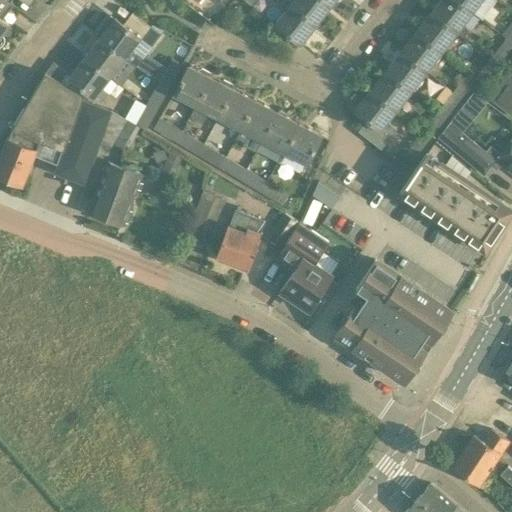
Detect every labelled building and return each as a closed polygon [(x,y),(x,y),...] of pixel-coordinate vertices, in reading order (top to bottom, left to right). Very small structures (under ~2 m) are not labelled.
[(315,24),(331,4),(325,0),(293,0),(290,4),(315,24)] [(455,0),(440,0),(431,12),(456,32),(471,12),(455,0)] [(455,0),(471,12),(480,0),(455,0)] [(300,44),(315,24),(290,4),(275,24),(300,44)] [(98,38),(124,57),(135,66),(142,56),(131,48),(139,37),(151,46),(160,34),(142,20),(132,12),(123,24),(114,18),(98,38)] [(441,51),(456,32),(431,12),(415,32),(441,51)] [(415,32),(400,51),(426,71),(441,51),(415,32)] [(108,77),(124,57),(98,38),(83,58),(108,77)] [(496,50),(503,56),(511,44),(511,43),(505,38),(496,50)] [(410,90),(426,71),(400,51),(385,71),(410,90)] [(108,77),(83,58),(68,78),(99,102),(107,93),(100,88),(108,77)] [(498,63),(490,58),(481,70),(488,75),(498,63)] [(170,59),(163,73),(174,78),(181,65),(170,59)] [(173,94),(195,106),(211,76),(210,74),(201,70),(197,71),(187,66),(173,94)] [(511,66),(489,97),(511,114),(511,66)] [(385,71),(370,90),(395,110),(410,90),(385,71)] [(7,137),(0,153),(0,176),(21,185),(38,141),(62,150),(54,172),(84,184),(111,110),(81,99),(83,94),(44,72),(11,131),(7,137)] [(465,91),(474,79),(467,73),(457,85),(465,91)] [(211,76),(195,106),(191,115),(201,120),(206,112),(217,117),(232,89),(231,89),(230,85),(221,80),(216,81),(212,79),(211,76)] [(159,80),(151,93),(162,99),(169,86),(159,80)] [(217,117),(239,129),(254,101),(232,89),(217,117)] [(387,121),(395,110),(370,90),(354,110),(367,120),(358,131),(380,148),(396,128),(387,121)] [(451,109),(460,97),(453,91),(443,103),(451,109)] [(247,133),(261,140),(276,112),(254,101),(239,129),(235,137),(243,141),(247,133)] [(139,116),(149,122),(157,109),(146,103),(139,116)] [(437,111),(428,123),(436,129),(445,117),(437,111)] [(261,140),(283,152),(297,123),(276,112),(261,140)] [(173,142),(180,131),(167,123),(160,135),(173,142)] [(320,135),(297,123),(283,152),(305,163),(320,135)] [(421,149),(430,137),(422,131),(413,143),(421,149)] [(511,138),(500,153),(489,144),(484,150),(464,134),(451,150),(482,176),(490,165),(495,169),(500,163),(511,173),(511,138)] [(201,143),(188,135),(181,147),(194,155),(201,143)] [(209,148),(202,159),(215,167),(222,156),(209,148)] [(494,207),(423,159),(427,154),(425,153),(399,192),(484,250),(510,210),(498,201),(494,207)] [(464,179),(470,172),(451,156),(445,163),(464,179)] [(107,161),(97,189),(88,212),(123,224),(141,173),(107,161)] [(231,161),(224,172),(237,180),(244,168),(231,161)] [(252,173),(245,184),(258,192),(265,181),(252,173)] [(311,195),(331,208),(339,196),(318,181),(311,195)] [(274,186),(267,197),(281,205),(287,194),(274,186)] [(212,236),(223,196),(201,190),(190,230),(212,236)] [(299,224),(285,245),(275,259),(293,271),(280,291),(311,311),(328,286),(325,284),(331,275),(313,262),(327,242),(326,242),(332,232),(319,224),(329,209),(310,196),(298,223),(299,224)] [(226,225),(215,257),(248,269),(260,237),(259,236),(264,221),(234,209),(228,225),(226,225)] [(281,212),(268,234),(283,243),(297,221),(281,212)] [(361,292),(334,333),(406,380),(425,352),(421,349),(429,338),(433,340),(452,312),(374,259),(355,287),(361,292)] [(472,435),(507,459),(511,453),(511,423),(492,410),(478,430),(481,433),(477,439),(472,435)] [(472,435),(450,468),(477,486),(487,472),(495,478),(507,459),(472,435)] [(225,477),(208,492),(225,511),(248,511),(252,508),(225,477)] [(462,511),(430,483),(403,511),(462,511)] [(225,511),(208,492),(192,506),(190,504),(196,511),(225,511)]
